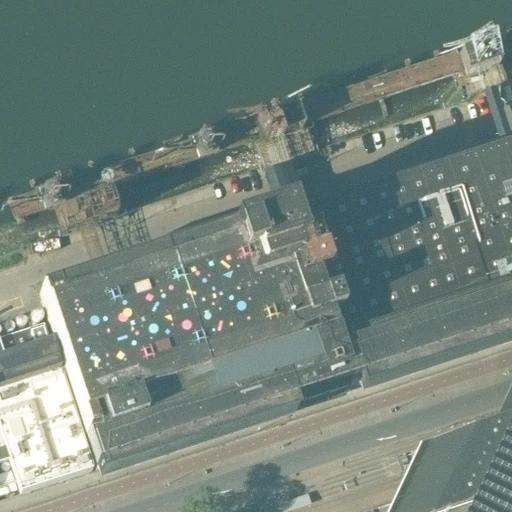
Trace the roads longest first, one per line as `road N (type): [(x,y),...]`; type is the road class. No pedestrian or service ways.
road 1 (unclassified): [(0,288),(511,119)]
road 2 (secondary): [(511,391),(140,511)]
